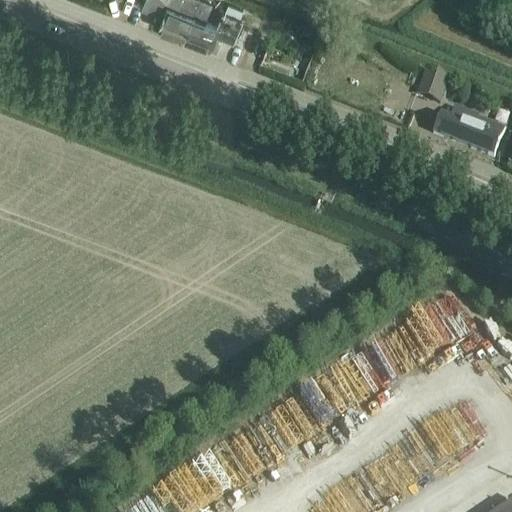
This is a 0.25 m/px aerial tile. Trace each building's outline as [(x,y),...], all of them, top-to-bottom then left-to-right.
[(186,41),(202,1),(199,0),(147,0),(143,10),(158,16),(153,28),(186,41)] [(202,1),(186,41),(218,54),(223,40),(234,45),(243,22),(241,21),(246,10),(236,6),(232,18),(224,14),(221,21),(206,16),(211,4),(202,1)] [(313,46),(319,31),(316,29),(317,26),(308,23),(301,41),(313,46)] [(439,107),(449,82),(425,72),(415,98),(439,107)] [(496,163),(507,135),(456,114),(454,118),(449,116),(447,122),(441,120),(434,138),(496,163)]
